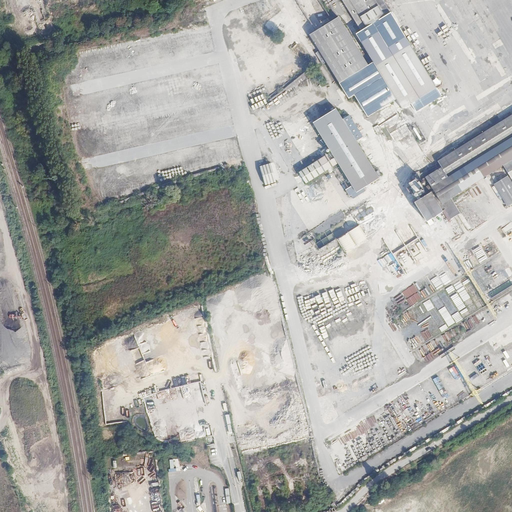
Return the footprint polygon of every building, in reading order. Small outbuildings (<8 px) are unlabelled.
[(376,21),(389,11),(381,0),(341,0),(361,30),(371,24),(376,32),(359,42),(401,110),(406,107),(436,88),(403,37),(392,45),(383,31),(376,21)] [(309,36),(330,70),(339,85),(367,66),(338,18),(309,36)] [(210,25),(194,28),(194,30),(206,29),(207,35),(202,36),(202,37),(208,37),(210,47),(213,47),(210,25)] [(309,36),(305,38),(325,72),(330,70),(309,36)] [(423,117),(436,109),(432,102),(419,110),(423,117)] [(336,109),(313,124),(331,152),(298,172),(306,184),(338,164),(356,193),(379,178),(336,109)] [(423,173),(413,179),(419,189),(421,192),(402,205),(413,223),(429,213),(421,199),(424,197),(440,222),(446,218),(436,201),(490,168),(497,178),(480,188),(493,208),(511,196),(511,109),(420,167),(423,173)] [(390,127),(405,118),(402,113),(387,122),(390,127)] [(409,124),(393,132),(400,146),(409,141),(416,156),(423,152),(409,124)] [(261,166),(266,185),(278,182),(273,162),(261,166)] [(407,184),(413,194),(419,189),(413,179),(407,184)] [(413,194),(407,184),(404,185),(402,182),(396,186),(398,189),(396,191),(402,201),(413,194)] [(294,208),(303,223),(325,210),(317,195),(314,197),(307,185),(285,197),(288,201),(290,200),(295,208),(294,208)] [(331,224),(345,218),(343,212),(329,218),(331,224)] [(345,252),(368,239),(360,225),(338,238),(345,252)] [(500,234),(494,237),(499,244),(504,241),(500,234)] [(386,256),(390,263),(395,259),(391,253),(386,256)] [(465,273),(474,267),(464,254),(456,260),(465,273)] [(482,262),(487,257),(484,254),(479,258),(482,262)] [(467,276),(461,280),(465,287),(471,283),(467,276)] [(421,291),(425,298),(433,293),(428,286),(421,291)] [(408,312),(411,317),(417,314),(413,309),(408,312)] [(351,466),(386,448),(383,442),(371,449),(370,446),(363,450),(362,448),(349,454),(352,459),(348,461),(351,466)]
